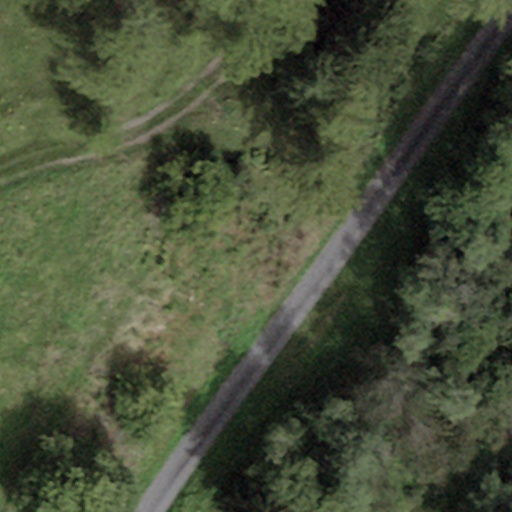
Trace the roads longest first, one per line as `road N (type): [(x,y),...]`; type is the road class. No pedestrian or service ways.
road 1 (track): [(180,511),(334,239),(511,52)]
road 2 (track): [(214,0),(195,26),(60,139),(0,168)]
